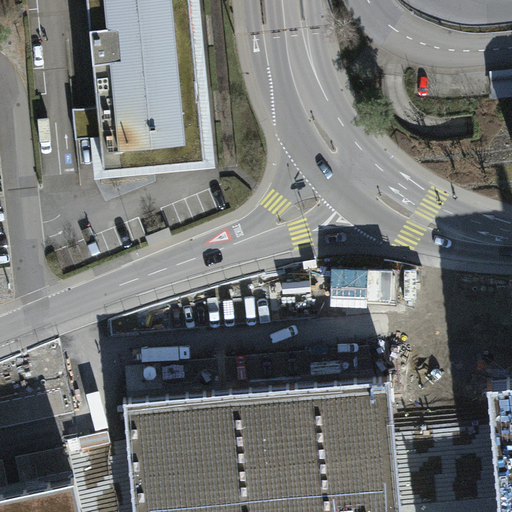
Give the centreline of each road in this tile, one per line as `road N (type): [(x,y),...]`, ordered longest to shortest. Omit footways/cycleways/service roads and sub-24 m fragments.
road 1 (residential): [(352,171),(295,216),(0,335)]
road 2 (unclassified): [(511,247),(442,232),(352,171)]
road 3 (residential): [(352,171),(322,64),(314,0)]
road 4 (residential): [(252,0),(272,91),(316,128)]
road 5 (residential): [(282,0),(294,82),(316,128)]
